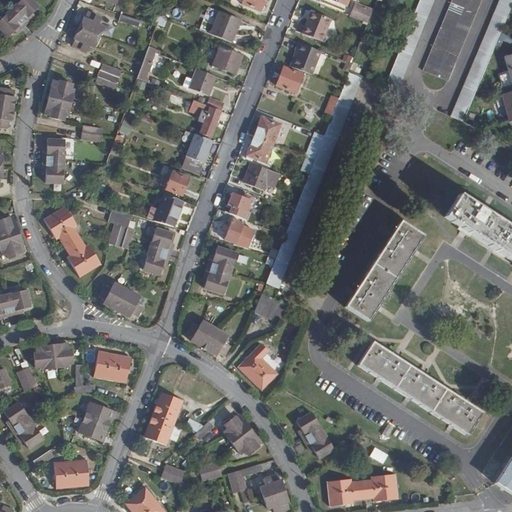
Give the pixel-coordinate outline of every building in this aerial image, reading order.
[(20,0),(11,8),(27,25),(36,16),(34,13),(39,7),(32,0),(20,0)] [(244,0),(242,4),(261,12),(265,0),(244,0)] [(419,0),(385,85),(398,90),(434,0),(419,0)] [(446,80),(479,0),(451,0),(422,70),(446,80)] [(463,123),(511,4),(511,0),(499,0),(450,118),(463,123)] [(356,6),(351,17),(367,23),(372,12),(356,6)] [(17,33),(27,25),(11,8),(0,18),(0,27),(8,36),(15,30),(17,33)] [(80,29),(98,37),(103,26),(98,24),(101,18),(88,13),(86,18),(84,18),(80,29)] [(140,26),(142,20),(123,14),(121,20),(140,26)] [(220,14),(211,37),(232,45),(238,31),(235,30),(239,21),(220,14)] [(314,21),(311,20),(303,37),(323,45),(333,20),(317,14),(314,21)] [(94,48),(98,37),(80,29),(75,41),(77,42),(74,47),(87,52),(89,46),(94,48)] [(322,54),(301,46),(298,54),(301,55),(295,70),(313,77),(322,54)] [(157,50),(151,47),(148,53),(138,80),(144,83),(150,69),(152,69),(155,61),(153,60),(156,55),(157,50)] [(234,78),(242,59),(220,51),(213,69),(234,78)] [(298,54),(292,69),(295,70),(301,55),(298,54)] [(106,63),(103,70),(121,76),(124,70),(106,63)] [(305,77),(285,69),(278,88),(297,96),(305,77)] [(121,76),(103,70),(101,77),(119,84),(121,76)] [(218,79),(198,72),(190,92),(210,99),(218,79)] [(305,187),(295,213),(285,238),(275,261),(289,266),(362,82),(349,76),(344,89),(339,101),(332,119),(325,138),(324,138),(315,162),(305,187)] [(119,84),(101,77),(99,83),(117,90),(119,84)] [(56,82),(52,96),(59,98),(61,91),(72,94),(73,98),(74,98),(76,90),(74,90),(75,86),(63,82),(63,83),(56,82)] [(0,106),(15,110),(17,97),(15,96),(16,90),(0,88),(0,106)] [(59,98),(52,96),(51,101),(58,103),(56,108),(70,112),(74,98),(73,98),(72,94),(61,91),(59,98)] [(326,116),(332,119),(339,101),(333,99),(326,116)] [(58,103),(51,101),(47,115),(52,116),(52,118),(66,122),(67,117),(68,118),(70,112),(56,108),(58,103)] [(208,108),(221,113),(224,106),(211,101),(208,108)] [(112,115),(113,107),(99,105),(97,112),(112,115)] [(208,108),(202,105),(200,111),(202,113),(205,114),(208,108)] [(15,110),(0,106),(0,122),(10,124),(12,120),(13,120),(15,110)] [(212,138),(221,113),(208,108),(205,114),(202,113),(198,123),(204,125),(201,134),(212,138)] [(122,117),(120,133),(130,135),(132,119),(122,117)] [(263,117),(255,138),(273,145),(281,127),(268,122),(269,120),(263,117)] [(85,126),(84,133),(104,136),(105,129),(85,126)] [(104,136),(84,133),(83,140),(103,143),(104,136)] [(202,165),(212,142),(194,135),(185,158),(202,165)] [(308,159),(315,162),(324,138),(325,138),(318,135),(308,159)] [(273,145),(255,138),(246,159),(252,162),(253,160),(266,164),(273,145)] [(44,162),(66,162),(66,140),(48,140),(49,148),(45,148),(44,162)] [(115,157),(120,146),(114,144),(110,155),(115,157)] [(66,183),(66,162),(44,162),(44,175),(48,175),(48,183),(66,183)] [(266,171),(252,166),(244,185),(264,193),(271,173),(266,171)] [(189,180),(176,175),(174,180),(168,178),(167,180),(162,178),(159,185),(162,186),(161,190),(182,197),(189,180)] [(83,201),(89,203),(94,191),(89,190),(86,197),(85,197),(83,201)] [(234,193),(226,212),(244,220),(254,198),(247,196),(246,198),(234,193)] [(173,227),(183,203),(164,195),(154,220),(173,227)] [(447,219),(511,259),(511,229),(460,197),(447,219)] [(85,247),(83,243),(76,229),(79,228),(68,207),(46,220),(57,240),(61,238),(66,247),(70,256),(67,258),(78,278),(101,266),(89,245),(85,247)] [(224,211),(219,209),(216,216),(221,218),(224,211)] [(131,221),(132,216),(114,211),(112,215),(131,221)] [(0,230),(8,228),(10,234),(18,231),(13,216),(9,217),(7,215),(0,218),(0,230)] [(129,228),(131,221),(112,215),(110,222),(116,224),(123,226),(129,228)] [(224,240),(234,244),(242,224),(233,220),(224,240)] [(424,238),(400,223),(345,307),(367,322),(424,238)] [(116,247),(123,226),(116,224),(110,244),(116,247)] [(242,224),(234,244),(241,247),(249,227),(242,224)] [(129,229),(129,228),(123,226),(116,247),(123,249),(129,229)] [(0,230),(0,241),(1,245),(2,248),(14,243),(12,238),(20,235),(18,231),(10,234),(8,228),(0,230)] [(129,251),(131,244),(135,230),(129,229),(123,249),(129,251)] [(150,250),(170,256),(175,243),(171,242),(173,235),(156,230),(150,250)] [(14,243),(2,248),(5,254),(8,253),(11,257),(22,252),(21,251),(26,249),(20,235),(12,238),(14,243)] [(211,255),(208,267),(230,274),(236,255),(216,249),(214,255),(211,255)] [(165,269),(170,256),(150,250),(143,270),(160,275),(163,268),(165,269)] [(289,266),(275,261),(266,285),(265,288),(278,293),(289,266)] [(230,274),(208,267),(204,281),(206,282),(203,289),(223,295),(230,274)] [(6,292),(11,314),(28,307),(28,303),(35,300),(28,282),(6,292)] [(101,305),(115,311),(121,300),(110,294),(114,286),(110,284),(107,291),(102,288),(97,299),(102,302),(101,305)] [(115,311),(120,314),(131,294),(114,286),(110,294),(121,300),(115,311)] [(5,316),(11,314),(6,292),(0,294),(0,313),(3,312),(5,316)] [(131,294),(120,314),(126,317),(127,314),(133,316),(138,306),(132,303),(136,296),(131,294)] [(269,296),(262,294),(255,312),(262,315),(269,296)] [(275,299),(269,296),(262,315),(268,317),(275,299)] [(268,317),(274,319),(281,301),(275,299),(268,317)] [(280,322),(287,304),(281,301),(274,319),(280,322)] [(210,338),(203,350),(207,352),(219,333),(203,323),(200,330),(199,332),(210,338)] [(191,343),(203,350),(210,338),(199,332),(200,330),(194,326),(188,336),(194,339),(191,343)] [(219,333),(207,352),(216,357),(217,355),(223,358),(230,349),(224,344),(228,338),(219,333)] [(268,350),(259,342),(237,367),(261,389),(276,373),(260,359),(268,350)] [(359,366),(465,434),(480,412),(373,343),(359,366)] [(71,344),(55,346),(56,354),(63,354),(63,365),(61,366),(61,368),(72,367),(72,365),(76,364),(74,349),(72,349),(71,344)] [(56,354),(55,346),(50,347),(50,355),(44,355),(47,370),(61,368),(61,366),(63,365),(63,354),(56,354)] [(50,355),(50,347),(41,348),(41,353),(39,353),(41,368),(44,368),(45,370),(47,370),(44,355),(50,355)] [(129,359),(98,352),(94,377),(124,383),(129,359)] [(0,367),(0,387),(9,384),(3,367),(0,367)] [(32,387),(24,368),(18,371),(26,389),(32,387)] [(26,389),(18,371),(12,373),(20,392),(26,389)] [(83,384),(76,385),(75,385),(76,392),(95,389),(94,382),(83,384)] [(159,394),(152,412),(142,438),(164,446),(174,421),(182,403),(159,394)] [(88,415),(110,424),(116,409),(93,401),(88,415)] [(8,419),(16,430),(33,420),(20,402),(6,411),(10,418),(8,419)] [(480,412),(465,434),(468,435),(483,413),(480,412)] [(296,434),(302,443),(321,432),(309,413),(293,424),(298,432),(296,434)] [(105,439),(110,424),(88,415),(82,430),(105,439)] [(242,430),(248,425),(241,416),(239,418),(236,415),(226,423),(228,427),(225,430),(227,433),(236,427),(240,431),(242,430)] [(33,420),(16,430),(24,442),(26,440),(30,446),(44,437),(33,420)] [(212,426),(207,422),(193,435),(198,440),(212,426)] [(251,429),(248,425),(242,430),(240,431),(236,427),(227,433),(238,446),(247,440),(243,435),(251,429)] [(258,438),(251,429),(243,435),(247,440),(238,446),(242,451),(245,448),(249,452),(259,445),(256,440),(258,438)] [(321,432),(302,443),(308,454),(310,453),(316,460),(332,450),(321,432)] [(376,447),(371,456),(384,463),(389,454),(376,447)] [(53,448),(36,459),(39,464),(57,453),(53,448)] [(511,456),(494,483),(509,493),(511,488),(511,456)] [(220,459),(199,465),(202,472),(221,466),(220,459)] [(87,488),(85,462),(53,466),(55,491),(87,488)] [(167,463),(165,468),(184,476),(187,470),(167,463)] [(202,472),(205,478),(223,473),(221,466),(202,472)] [(452,475),(446,466),(442,469),(448,478),(452,475)] [(235,469),(241,488),(248,487),(242,467),(235,469)] [(184,476),(165,468),(162,474),(181,481),(184,476)] [(234,490),(241,488),(235,469),(229,471),(234,490)] [(268,495),(287,489),(285,482),(281,473),(266,478),(268,484),(265,484),(268,495)] [(351,498),(365,496),(372,495),(373,499),(394,497),(392,473),(371,476),(371,479),(363,480),(350,481),(349,478),(324,481),(327,504),(351,502),(351,498)] [(161,511),(143,487),(122,503),(129,511),(161,511)] [(290,501),(287,489),(268,495),(271,506),(275,505),(277,511),(290,507),(288,501),(290,501)]
